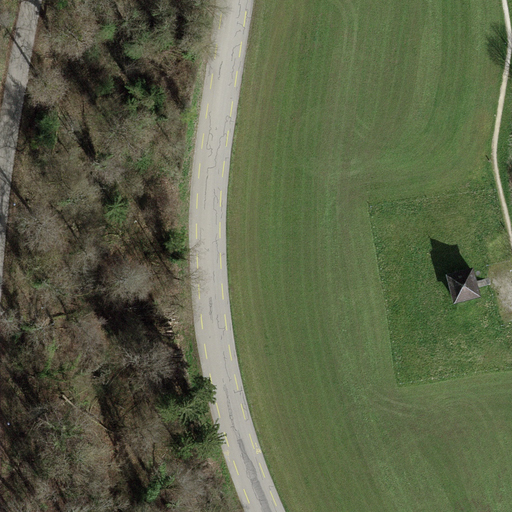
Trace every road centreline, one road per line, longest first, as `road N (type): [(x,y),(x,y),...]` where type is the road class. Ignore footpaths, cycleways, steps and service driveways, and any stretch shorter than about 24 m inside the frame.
road 1 (unclassified): [(226,0),(207,134),(199,306),(264,511)]
road 2 (residential): [(30,0),(0,198)]
